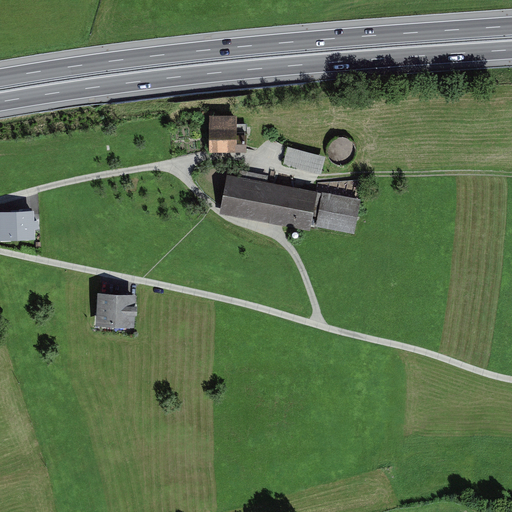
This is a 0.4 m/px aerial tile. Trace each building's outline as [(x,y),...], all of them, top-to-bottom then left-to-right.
[(248,117),(212,118),(212,146),(249,145),(248,117)] [(331,144),(298,136),(291,164),(324,172),(331,144)] [(341,164),(351,148),(340,141),(330,157),(341,164)] [(363,196),(233,171),(226,209),(356,234),(363,196)] [(38,206),(2,205),(1,237),(37,238),(38,206)] [(139,286),(100,283),(97,320),(136,323),(139,286)]
